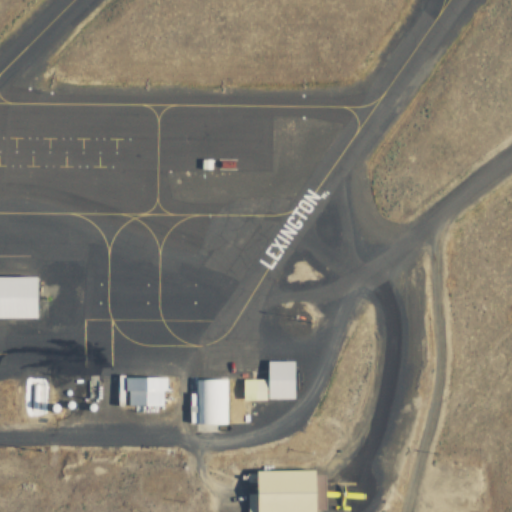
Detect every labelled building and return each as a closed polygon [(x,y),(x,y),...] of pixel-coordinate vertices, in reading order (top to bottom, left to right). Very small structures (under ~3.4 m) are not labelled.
[(0,277),(0,319),(36,319),(36,277),(0,277)] [(296,362),(268,362),(268,380),(244,380),(244,401),(296,401),(296,362)] [(167,377),(124,376),(124,411),(124,427),(174,427),(174,388),(167,388),(167,377)] [(225,381),(194,381),(194,424),(225,424),(225,381)] [(245,511),(316,511),(316,471),(247,471),(247,490),(246,490),(245,511)]
